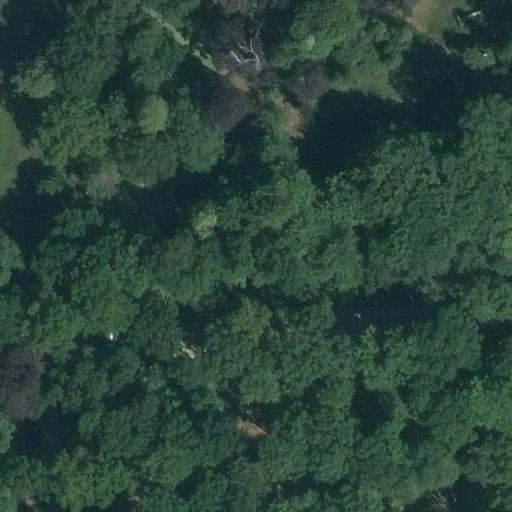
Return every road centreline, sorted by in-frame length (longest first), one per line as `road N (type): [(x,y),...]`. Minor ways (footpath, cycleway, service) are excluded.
road 1 (unclassified): [(45,367),(511,322)]
road 2 (unclassified): [(59,511),(45,367)]
